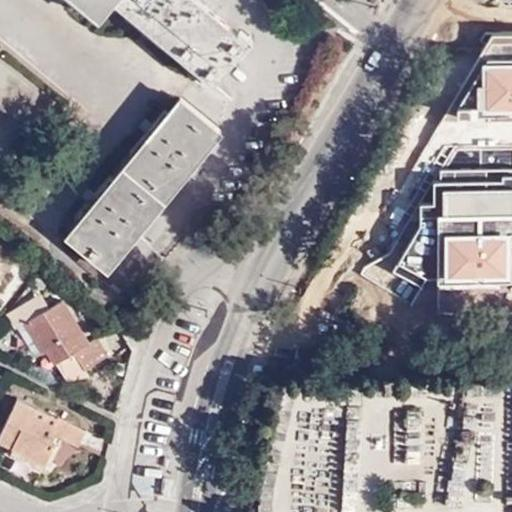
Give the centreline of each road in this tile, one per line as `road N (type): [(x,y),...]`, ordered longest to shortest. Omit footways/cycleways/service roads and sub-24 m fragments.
road 1 (tertiary): [(425,0),(252,309),(215,401),(196,506)]
road 2 (residential): [(255,125),(181,73),(111,67),(22,0)]
road 3 (residential): [(183,264),(187,210),(255,125)]
road 4 (residential): [(255,125),(282,42),(244,0)]
